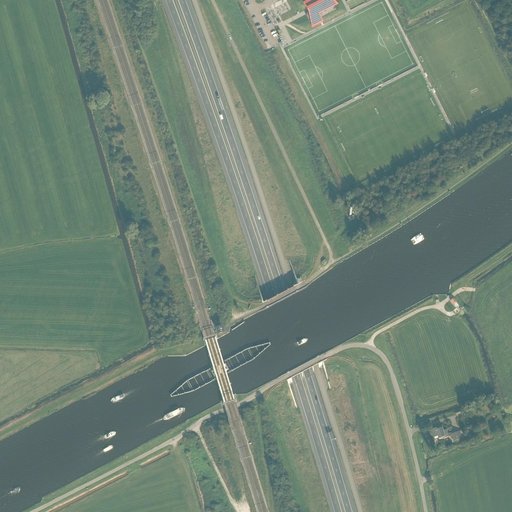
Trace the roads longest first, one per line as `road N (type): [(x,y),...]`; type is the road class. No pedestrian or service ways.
road 1 (unclassified): [(425,511),(389,369),(376,350),(360,345),(325,354),(33,511)]
road 2 (motorway): [(168,0),(246,216),(337,511)]
road 3 (motorway): [(348,511),(181,0)]
road 4 (unclassified): [(358,511),(193,0)]
